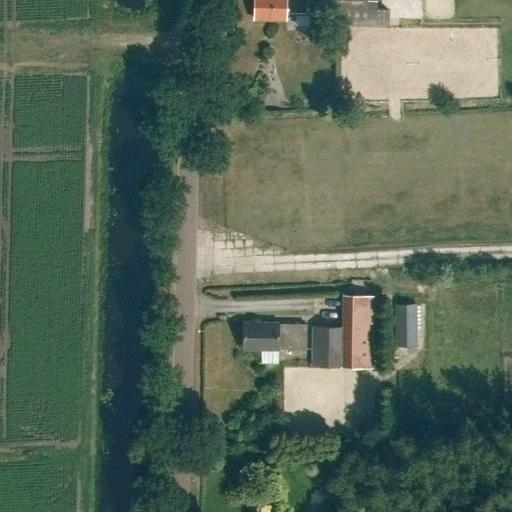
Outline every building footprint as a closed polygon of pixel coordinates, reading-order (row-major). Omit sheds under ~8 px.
[(376,21),(376,0),(254,0),(255,19),(287,19),(287,13),(305,13),(305,14),(338,14),(338,21),(376,21)] [(394,303),(395,345),(415,344),(415,303),(394,303)] [(278,324),(278,322),(243,322),(243,348),(278,348),(306,348),(305,324),(278,324)] [(311,367),(342,367),(342,326),(312,326),(311,367)] [(342,326),(342,367),(368,367),(369,327),(344,326),(342,326)]
